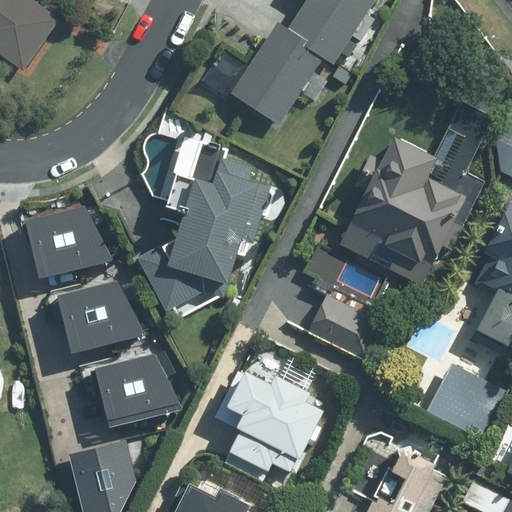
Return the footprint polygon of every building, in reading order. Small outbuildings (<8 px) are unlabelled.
[(61,19),(34,0),(0,0),(0,56),(22,72),(61,19)] [(370,0),(306,0),(284,35),(275,29),(229,99),(272,127),(321,54),(330,60),(370,0)] [(511,177),(511,104),(495,140),(501,173),(511,177)] [(432,161),(395,144),(344,251),(424,289),(465,203),(422,183),(432,161)] [(220,298),(250,186),(243,184),(248,167),(199,155),(177,238),(137,259),(169,318),(211,296),(220,298)] [(87,199),(28,215),(42,271),(115,252),(87,199)] [(511,349),(511,205),(509,204),(485,253),(491,256),(477,284),(493,292),(471,337),(509,356),(511,349)] [(59,290),(73,345),(147,328),(118,274),(59,290)] [(381,322),(326,295),(307,334),(363,360),(381,322)] [(167,343),(97,361),(110,420),(190,401),(185,378),(167,343)] [(498,392),(450,369),(429,413),(477,436),(498,392)] [(320,415),(238,374),(200,448),(263,479),(271,465),(290,475),(320,415)] [(127,434),(71,447),(86,511),(117,511),(136,476),(127,434)] [(427,511),(446,475),(400,452),(376,500),(371,498),(364,511),(427,511)] [(511,511),(511,500),(469,477),(457,499),(481,511),(511,511)] [(211,501),(185,488),(172,511),(238,511),(242,504),(217,491),(211,501)]
